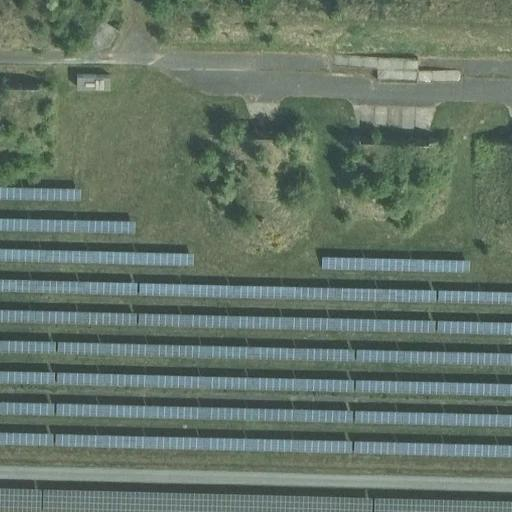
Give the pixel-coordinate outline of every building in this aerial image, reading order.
[(118,27),(102,18),(86,44),(87,44),(90,49),(109,43),(118,27)] [(76,74),(76,86),(109,87),(109,74),(76,74)] [(51,84),(0,82),(0,168),(51,167),(51,84)] [(312,135),(215,132),(208,214),(218,237),(259,253),(295,243),(311,216),(312,135)] [(428,141),(360,139),(360,137),(344,137),(337,202),(351,217),(443,219),(444,139),(428,139),(428,141)] [(511,139),(477,139),(474,229),(511,253),(511,139)]
